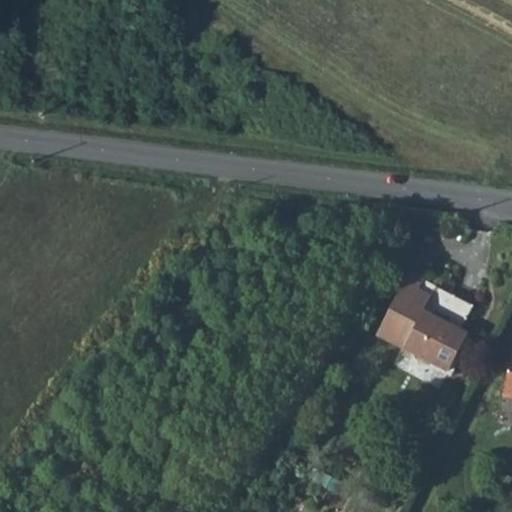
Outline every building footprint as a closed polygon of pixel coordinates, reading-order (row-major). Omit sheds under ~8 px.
[(391,341),(397,345),(429,283),(414,276),(399,303),(407,308),(391,341)] [(397,345),(452,374),(470,338),(459,332),(471,306),(429,283),(397,345)] [(382,336),(391,341),(407,308),(399,303),(382,336)] [(330,484),(338,488),(347,472),(338,468),(330,484)] [(488,494),(496,480),(477,469),(469,484),(488,494)] [(309,511),(283,502),(279,511),(309,511)]
